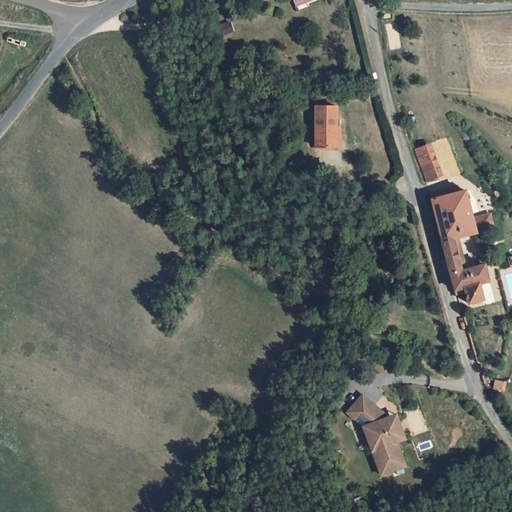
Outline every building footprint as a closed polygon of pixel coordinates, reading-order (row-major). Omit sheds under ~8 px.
[(315,0),(306,0),(293,5),(295,9),(315,0)] [(336,127),(339,127),(338,105),(317,106),(318,147),(337,146),(336,127)] [(464,198),(458,175),(456,169),(437,176),(435,169),(421,174),(445,272),(455,269),(460,284),(471,280),(467,265),(478,262),(474,242),(455,247),(447,219),(461,214),(463,217),(467,215),(466,211),(464,198)] [(464,198),(466,211),(484,206),(481,193),(464,198)] [(491,212),(474,214),(476,224),(492,221),(491,212)] [(347,287),(355,290),(360,275),(352,272),(347,287)] [(346,409),(363,423),(382,471),(406,461),(397,438),(387,413),(386,414),(385,411),(362,391),(346,409)] [(396,410),(387,413),(397,438),(405,434),(396,410)]
